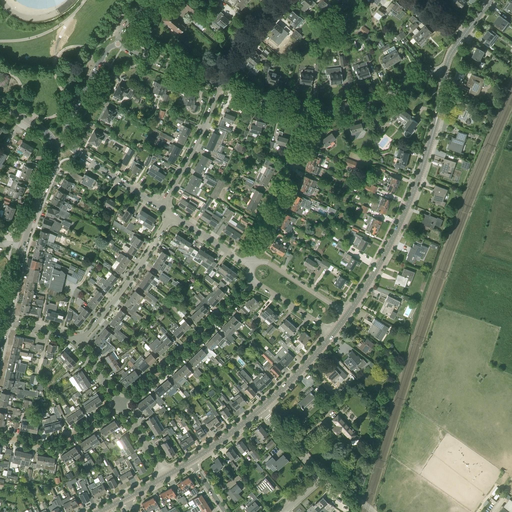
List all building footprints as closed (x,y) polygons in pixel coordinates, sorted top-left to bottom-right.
[(187,0),(183,0),(180,4),(190,12),(190,11),(194,14),(198,10),(194,7),(195,6),(187,0)] [(246,3),(242,0),(232,0),(231,2),(240,10),(246,3)] [(312,7),(315,3),(313,1),(311,0),(301,0),(300,2),(303,5),(300,9),(304,13),(307,9),(307,8),(310,5),(312,7)] [(452,0),(456,3),(452,7),(457,10),(459,7),(462,9),(466,2),(464,0),(452,0)] [(511,2),(511,1),(509,3),(508,2),(503,9),(508,12),(509,10),(511,12),(511,2)] [(405,13),(401,10),(403,7),(397,2),(390,11),(396,15),(395,17),(400,20),(405,13)] [(384,10),(381,8),(377,12),(373,17),(379,21),(382,17),(382,16),(380,15),(384,10)] [(384,19),(388,13),(384,10),(380,15),(382,16),(382,17),(384,19)] [(293,22),(292,23),(291,25),(295,29),(303,19),(298,16),(292,11),(287,17),(293,22)] [(167,12),(161,19),(179,35),(185,28),(167,12)] [(229,21),(223,15),(223,14),(220,12),(211,22),(218,28),(220,25),(224,28),(227,24),(226,24),(229,21)] [(412,16),(409,20),(413,24),(416,28),(419,25),(415,22),(417,20),(412,16)] [(504,33),(508,27),(511,24),(499,16),(494,23),(496,24),(495,26),(504,33)] [(270,29),(274,33),(277,36),(283,29),(276,24),(274,27),(273,26),(270,29)] [(412,32),(415,35),(413,37),(417,41),(415,43),(418,47),(427,39),(419,31),(416,28),(413,24),(410,27),(413,31),(412,32)] [(426,25),(419,31),(427,39),(435,31),(431,27),(429,29),(426,25)] [(293,33),(298,37),(300,39),(303,37),(301,35),(295,30),(293,33)] [(485,41),(492,46),(499,37),(491,31),(490,32),(488,31),(483,37),(487,40),(485,41)] [(387,50),(389,54),(392,59),(394,63),(404,58),(402,53),(399,54),(397,50),(396,50),(394,46),(390,48),(388,44),(384,46),(387,50)] [(479,61),(484,52),(477,49),(472,58),(475,59),(474,62),(479,67),(482,62),(479,61)] [(248,62),(253,66),(254,66),(260,59),(261,61),(263,58),(265,59),(268,56),(263,52),(259,56),(255,52),(254,53),(252,52),(244,61),(246,64),(248,62)] [(394,63),(392,59),(389,54),(382,58),(384,63),(382,64),(385,69),(394,63)] [(356,70),(358,79),(370,76),(366,62),(352,66),(354,71),(356,70)] [(279,80),(280,76),(276,74),(276,73),(273,72),(274,70),(269,69),(270,67),(269,67),(265,65),(263,72),(267,73),(268,74),(265,81),(277,85),(277,84),(280,85),(281,81),(279,80)] [(342,83),(341,69),(340,67),(326,69),(326,76),(329,76),(330,84),(342,83)] [(299,83),(311,85),(313,70),(304,69),(304,74),(300,73),(299,83)] [(466,85),(471,88),(472,88),(470,91),(478,95),(485,80),(477,76),(471,74),(466,85)] [(165,86),(154,81),(152,85),(154,86),(152,92),(161,95),(160,97),(164,98),(163,100),(168,102),(170,96),(164,94),(166,88),(165,88),(165,86)] [(131,91),(132,91),(135,86),(129,83),(126,88),(119,84),(113,95),(112,98),(116,100),(118,97),(122,100),(124,96),(125,96),(126,93),(129,95),(131,91)] [(196,112),(198,106),(193,104),(195,99),(193,98),(194,96),(182,92),(182,93),(182,92),(181,96),(183,96),(181,102),(190,106),(189,108),(192,109),(192,111),(196,112)] [(459,114),(458,118),(461,120),(460,121),(469,125),(470,124),(470,122),(469,121),(469,120),(468,119),(471,112),(469,111),(470,108),(467,107),(468,105),(462,102),(460,108),(460,109),(458,114),(459,114)] [(117,107),(114,111),(107,107),(101,118),(100,121),(104,123),(105,121),(109,123),(111,119),(112,120),(114,117),(116,118),(118,114),(120,115),(120,114),(125,116),(126,114),(122,111),(122,110),(117,107)] [(221,119),(219,124),(218,124),(217,127),(222,130),(224,130),(225,126),(224,126),(226,121),(232,124),(235,117),(228,114),(230,109),(226,108),(222,119),(221,119)] [(415,130),(413,129),(418,123),(414,120),(415,118),(413,116),(412,117),(400,108),(391,119),(395,122),(399,116),(407,122),(403,128),(406,130),(405,132),(404,133),(404,135),(405,137),(407,137),(409,137),(411,136),(415,130)] [(256,121),(253,120),(248,135),(252,136),(252,133),(259,135),(262,127),(264,127),(266,123),(256,120),(256,121)] [(361,123),(349,126),(351,134),(350,134),(351,138),(352,139),(353,139),(356,139),(357,138),(360,133),(359,131),(363,130),(361,123)] [(187,136),(190,129),(181,125),(180,127),(178,132),(187,136)] [(110,133),(104,130),(102,135),(94,131),(88,141),(89,142),(87,144),(91,146),(93,144),(97,146),(99,142),(100,143),(102,140),(104,141),(106,137),(107,138),(110,133)] [(210,139),(219,144),(224,146),(230,133),(228,132),(224,130),(222,130),(220,136),(213,132),(210,139)] [(283,132),(279,131),(275,143),(286,146),(288,139),(281,137),(283,132)] [(170,140),(172,137),(167,135),(167,134),(161,132),(159,135),(160,135),(170,140)] [(183,144),(187,136),(178,132),(175,138),(174,140),(183,144)] [(461,153),(467,135),(457,132),(454,141),(449,140),(447,149),(461,153)] [(336,139),(331,133),(321,140),(326,148),(330,145),(329,143),(336,139)] [(156,140),(147,135),(144,142),(153,146),(156,140)] [(163,141),(169,144),(170,140),(160,135),(158,138),(164,141),(163,141)] [(220,145),(219,144),(210,139),(206,148),(212,150),(210,154),(223,160),(225,155),(217,151),(220,145)] [(17,150),(23,153),(28,145),(22,141),(18,149),(17,150)] [(234,150),(242,153),(243,151),(242,151),(244,146),(237,143),(234,150)] [(172,144),(168,151),(177,156),(181,149),(172,144)] [(28,156),(29,156),(33,148),(28,145),(23,153),(28,156)] [(404,151),(399,149),(396,158),(398,158),(398,159),(407,161),(409,153),(404,152),(404,151)] [(173,164),(177,156),(168,151),(168,152),(170,153),(168,158),(165,156),(164,159),(173,164)] [(122,163),(127,166),(132,156),(127,154),(122,163)] [(147,172),(154,177),(158,171),(160,168),(153,164),(157,157),(154,156),(153,155),(152,157),(150,161),(148,164),(151,166),(147,172)] [(202,155),(198,163),(208,168),(212,160),(202,155)] [(147,167),(148,164),(150,161),(152,157),(148,156),(147,160),(143,165),(147,167)] [(316,158),(311,156),(308,162),(319,167),(320,164),(322,165),(324,160),(317,157),(316,158)] [(395,167),(399,168),(400,167),(405,168),(407,161),(398,159),(398,158),(396,162),(395,167)] [(444,158),(439,175),(449,178),(452,168),(454,168),(456,162),(444,158)] [(271,166),(273,162),(266,159),(263,166),(260,172),(263,174),(270,177),(275,168),(271,166)] [(471,163),(464,160),(461,168),(468,170),(471,163)] [(141,169),(143,167),(137,162),(135,165),(133,168),(134,169),(131,172),(137,176),(142,169),(141,169)] [(306,171),(316,175),(319,167),(308,162),(305,169),(307,170),(306,171)] [(208,168),(198,163),(194,170),(203,175),(207,167),(208,168)] [(30,175),(30,174),(32,169),(24,165),(23,165),(21,170),(21,171),(30,175)] [(84,174),(83,177),(79,175),(77,174),(76,173),(75,172),(75,171),(74,170),(73,169),(68,171),(69,173),(71,176),(72,177),(74,179),(75,180),(80,182),(85,185),(87,186),(87,187),(88,188),(93,188),(93,186),(93,185),(97,186),(97,183),(97,182),(96,181),(95,181),(95,180),(84,174)] [(27,181),(30,175),(21,171),(18,170),(15,176),(10,174),(9,177),(19,181),(20,178),(27,181)] [(164,172),(163,174),(158,171),(154,177),(161,182),(167,173),(164,172)] [(205,175),(206,176),(204,178),(215,184),(217,181),(205,174),(205,175)] [(265,186),(270,177),(263,174),(260,180),(256,178),(255,181),(265,186)] [(200,182),(202,180),(193,175),(189,182),(197,187),(200,182)] [(304,176),(301,182),(314,188),(316,185),(319,185),(319,183),(304,176)] [(391,176),(388,183),(396,187),(400,180),(391,176)] [(22,186),(23,183),(19,181),(9,177),(8,177),(18,181),(18,182),(13,180),(10,188),(23,193),(25,187),(22,186)] [(75,186),(75,184),(72,183),(64,178),(60,185),(70,190),(71,187),(72,188),(74,187),(75,186)] [(204,178),(203,182),(213,188),(215,184),(204,178)] [(185,190),(190,192),(193,194),(196,196),(200,188),(197,187),(189,182),(185,190)] [(303,193),(309,196),(310,194),(311,195),(314,188),(301,182),(298,189),(304,192),(303,193)] [(394,194),(396,187),(388,183),(386,186),(384,185),(382,189),(394,194)] [(435,203),(441,206),(448,190),(435,185),(433,191),(435,191),(431,202),(432,202),(432,203),(434,204),(435,203)] [(262,193),(252,188),(250,191),(253,192),(250,199),(258,202),(262,193)] [(20,200),(22,193),(13,190),(11,196),(12,196),(20,200)] [(58,190),(55,196),(64,201),(65,197),(67,198),(68,197),(77,202),(79,198),(69,193),(68,195),(58,190)] [(185,209),(190,200),(188,203),(184,200),(185,197),(187,198),(189,195),(184,192),(181,195),(183,196),(177,204),(185,209)] [(292,201),(299,204),(301,206),(309,209),(311,206),(306,203),(308,200),(302,197),(302,198),(296,195),(292,201)] [(70,204),(64,201),(55,196),(51,202),(57,206),(60,208),(59,209),(66,211),(70,204)] [(116,203),(110,199),(109,200),(104,197),(105,196),(101,202),(106,206),(107,205),(112,209),(116,203)] [(379,203),(388,207),(391,201),(382,197),(379,203)] [(253,211),(258,202),(250,199),(247,205),(244,204),(243,206),(253,211)] [(197,205),(190,200),(185,209),(192,213),(193,211),(194,212),(195,210),(194,210),(197,205)] [(200,218),(207,222),(213,213),(206,209),(210,202),(207,201),(206,204),(204,203),(201,208),(205,210),(200,218)] [(301,206),(299,204),(292,201),(289,208),(296,211),(295,212),(301,215),(304,209),(300,207),(301,206)] [(388,207),(379,203),(374,201),(372,206),(370,209),(382,214),(382,213),(385,214),(388,207)] [(5,210),(13,214),(15,209),(7,205),(5,210)] [(64,217),(66,211),(59,209),(58,211),(51,209),(48,208),(46,215),(53,217),(54,217),(59,219),(60,215),(64,217)] [(231,211),(227,208),(222,216),(224,217),(222,219),(224,220),(224,219),(225,220),(231,211)] [(13,214),(5,210),(2,218),(11,221),(13,214)] [(131,220),(133,217),(131,216),(132,214),(126,210),(124,215),(120,213),(118,216),(118,217),(125,222),(122,225),(123,226),(126,228),(130,222),(128,221),(129,219),(131,220)] [(141,210),(136,219),(138,220),(139,217),(144,221),(148,215),(141,210)] [(228,222),(234,213),(231,211),(225,220),(228,222)] [(218,223),(221,218),(213,213),(207,222),(214,227),(217,223),(217,222),(218,223)] [(295,223),(297,220),(284,213),(281,219),(292,225),(293,222),(295,223)] [(433,229),(435,225),(440,227),(443,220),(437,218),(437,219),(430,216),(430,217),(424,214),(421,224),(433,229)] [(148,215),(144,221),(149,224),(147,226),(150,228),(155,219),(148,215)] [(370,224),(369,224),(378,228),(381,221),(373,218),(372,218),(369,216),(366,222),(370,224)] [(49,218),(48,221),(44,219),(42,226),(50,230),(53,232),(54,230),(59,232),(62,224),(60,223),(56,221),(55,220),(49,218)] [(288,233),(286,237),(294,240),(296,237),(293,236),(293,235),(293,234),(293,233),(291,232),(292,230),(291,230),(293,226),(292,225),(281,219),(277,226),(286,230),(285,231),(287,232),(287,233),(288,233)] [(135,226),(133,224),(130,222),(126,228),(129,230),(129,229),(132,231),(135,226)] [(230,236),(236,227),(229,222),(223,231),(230,236)] [(378,228),(369,224),(367,231),(376,235),(378,228)] [(42,226),(39,236),(46,239),(46,240),(50,241),(53,243),(56,236),(49,233),(50,230),(42,226)] [(236,227),(230,236),(237,240),(243,231),(236,227)] [(176,247),(178,248),(180,245),(184,239),(176,234),(172,241),(177,244),(176,247)] [(131,244),(138,249),(143,241),(136,237),(133,235),(131,239),(134,241),(131,244)] [(46,239),(39,236),(37,242),(45,244),(45,245),(52,248),(54,243),(53,243),(50,241),(46,240),(46,239)] [(371,244),(362,238),(362,237),(359,236),(358,237),(357,238),(356,239),(355,240),(354,242),(354,244),(353,245),(357,246),(356,248),(363,251),(366,245),(370,247),(371,244)] [(276,252),(281,244),(275,240),(275,239),(272,237),(267,245),(270,247),(269,248),(276,252)] [(194,249),(189,246),(191,244),(184,239),(180,245),(178,248),(182,250),(185,253),(186,252),(190,254),(194,249)] [(45,244),(37,242),(35,249),(45,251),(47,253),(51,254),(53,249),(52,249),(52,248),(45,245),(45,244)] [(138,249),(131,244),(129,248),(126,246),(125,246),(124,246),(123,248),(123,249),(123,250),(128,253),(133,256),(138,249)] [(281,244),(276,252),(282,256),(287,248),(281,244)] [(348,249),(338,244),(336,246),(341,249),(346,252),(348,249)] [(423,258),(427,250),(413,244),(412,248),(410,247),(406,256),(415,259),(417,255),(423,258)] [(118,253),(120,250),(113,245),(111,248),(118,253)] [(47,255),(47,253),(45,251),(35,249),(33,254),(50,258),(50,259),(51,259),(51,261),(53,261),(54,257),(51,257),(51,256),(47,255)] [(203,260),(207,254),(199,249),(195,256),(203,260)] [(157,259),(164,263),(166,259),(168,261),(170,257),(168,256),(162,252),(157,259)] [(59,270),(61,267),(61,266),(53,261),(51,261),(51,259),(50,259),(50,258),(33,254),(32,259),(42,262),(52,264),(54,265),(54,268),(59,270)] [(119,257),(121,259),(119,263),(125,267),(130,260),(124,255),(124,256),(121,254),(119,257)] [(207,254),(203,260),(210,265),(214,258),(207,254)] [(358,266),(360,263),(351,257),(352,256),(347,254),(343,260),(348,263),(345,267),(352,270),(355,264),(358,266)] [(310,273),(316,263),(307,257),(303,264),(309,267),(307,271),(310,273)] [(32,259),(30,267),(39,269),(39,272),(50,274),(50,272),(51,268),(52,264),(42,262),(32,259)] [(166,264),(164,263),(157,259),(152,266),(159,270),(159,269),(162,271),(164,269),(163,268),(166,264)] [(94,268),(96,263),(90,260),(88,265),(94,268)] [(125,267),(119,263),(114,270),(120,274),(125,267)] [(27,279),(35,281),(35,282),(39,283),(49,288),(48,294),(60,296),(62,289),(65,274),(61,270),(59,270),(54,268),(54,265),(52,264),(51,268),(50,272),(50,274),(39,272),(39,269),(30,267),(27,279)] [(220,274),(221,273),(225,275),(229,269),(222,264),(220,267),(219,266),(216,270),(220,274)] [(236,274),(229,269),(225,275),(223,277),(230,283),(232,280),(236,274)] [(399,285),(405,287),(407,280),(411,282),(415,272),(404,269),(401,276),(397,274),(394,283),(397,284),(397,285),(399,285)] [(107,278),(106,280),(112,285),(117,278),(109,272),(108,271),(105,276),(107,278)] [(83,276),(77,273),(74,272),(72,276),(76,278),(81,280),(83,276)] [(158,283),(153,280),(155,276),(149,272),(144,279),(149,283),(152,285),(155,287),(158,283)] [(170,278),(162,272),(160,275),(168,281),(170,278)] [(168,281),(160,275),(158,278),(166,284),(168,281)] [(214,281),(211,278),(208,276),(206,275),(204,278),(211,284),(214,281)] [(347,285),(349,282),(339,276),(334,285),(340,289),(344,283),(347,285)] [(112,285),(106,280),(103,278),(98,285),(107,292),(112,285)] [(27,279),(25,289),(34,291),(34,290),(33,290),(35,282),(35,281),(27,279)] [(138,286),(145,290),(147,292),(152,285),(149,283),(144,279),(138,286)] [(219,288),(219,289),(217,287),(214,290),(216,291),(213,295),(219,300),(225,293),(223,291),(221,290),(219,288)] [(34,291),(25,289),(24,295),(37,299),(43,300),(44,296),(36,295),(36,293),(34,293),(34,291)] [(95,294),(92,297),(98,302),(104,296),(98,291),(95,289),(93,293),(95,294)] [(143,297),(141,296),(135,291),(130,298),(135,303),(138,304),(143,297)] [(208,306),(210,303),(213,306),(219,300),(213,295),(210,292),(205,298),(204,297),(204,298),(199,293),(197,295),(208,306)] [(158,300),(148,293),(146,295),(156,302),(158,300)] [(196,311),(201,317),(208,310),(205,308),(208,306),(197,295),(195,293),(193,295),(199,302),(200,302),(201,303),(194,309),(196,311)] [(41,307),(42,305),(43,300),(37,299),(24,295),(22,303),(37,307),(37,306),(41,307)] [(146,295),(144,298),(154,305),(156,302),(146,295)] [(397,307),(400,302),(387,296),(385,301),(387,302),(382,312),(390,316),(395,306),(397,307)] [(98,302),(92,297),(87,304),(93,309),(98,302)] [(258,302),(253,297),(250,300),(245,305),(250,310),(258,302)] [(124,305),(130,310),(133,312),(139,305),(138,304),(135,303),(130,298),(124,305)] [(37,307),(22,303),(19,313),(39,318),(41,308),(37,307)] [(43,314),(46,315),(45,318),(53,320),(55,312),(57,305),(48,303),(48,305),(45,304),(43,314)] [(177,312),(182,318),(184,315),(179,310),(173,303),(169,306),(176,313),(177,312)] [(78,315),(84,320),(90,313),(84,308),(81,306),(78,309),(81,311),(78,315)] [(265,314),(267,317),(272,311),(267,307),(260,315),(262,317),(265,314)] [(115,317),(121,321),(126,314),(120,310),(115,317)] [(195,322),(201,317),(196,311),(190,317),(195,322)] [(272,311),(267,317),(266,319),(271,324),(278,316),(272,311)] [(55,312),(53,320),(62,322),(64,315),(55,312)] [(142,317),(134,312),(132,315),(137,319),(139,320),(142,317)] [(258,317),(255,314),(249,321),(251,323),(254,320),(258,317)] [(79,327),(84,320),(78,315),(73,322),(79,327)] [(233,316),(227,322),(233,328),(239,321),(233,316)] [(124,323),(121,321),(115,317),(110,324),(116,328),(119,330),(124,323)] [(283,332),(285,330),(291,323),(288,321),(287,321),(285,319),(278,328),(283,332)] [(372,324),(368,331),(371,334),(374,337),(376,338),(378,338),(380,337),(382,333),(382,331),(381,329),(384,325),(374,319),(372,324)] [(179,327),(184,332),(190,326),(185,321),(179,327)] [(233,328),(227,322),(221,328),(226,334),(224,335),(231,342),(233,340),(234,339),(231,335),(236,330),(233,328)] [(283,332),(288,337),(290,335),(295,328),(293,326),(294,326),(291,323),(285,330),(283,332)] [(176,324),(170,330),(177,338),(184,332),(179,327),(176,324)] [(274,326),(271,324),(265,331),(267,333),(274,326)] [(270,335),(276,329),(274,326),(267,333),(270,335)] [(105,328),(99,335),(105,340),(108,337),(110,338),(113,335),(105,328)] [(116,333),(118,334),(123,339),(126,341),(129,338),(119,330),(116,333)] [(138,336),(144,342),(146,340),(142,335),(143,334),(142,332),(138,336)] [(211,339),(217,344),(220,346),(225,341),(229,345),(232,342),(231,342),(224,335),(222,337),(217,332),(211,339)] [(295,347),(289,342),(291,339),(288,343),(286,344),(286,345),(289,347),(297,354),(299,351),(298,350),(304,345),(308,340),(307,339),(310,337),(304,332),(298,339),(297,340),(300,342),(295,347)] [(105,340),(99,335),(94,342),(100,347),(105,340)] [(173,343),(167,337),(165,335),(159,341),(166,349),(173,343)] [(15,336),(12,346),(21,348),(25,349),(28,349),(42,352),(43,346),(36,344),(36,346),(33,345),(34,341),(26,339),(15,336)] [(217,344),(211,339),(205,345),(207,347),(205,349),(214,358),(216,355),(211,350),(217,344)] [(356,346),(366,353),(373,344),(367,339),(365,340),(364,339),(362,339),(361,341),(360,340),(356,346)] [(160,355),(166,349),(159,341),(153,347),(155,349),(160,355)] [(46,356),(48,359),(50,359),(52,358),(53,353),(54,350),(57,351),(58,346),(49,344),(46,353),(47,354),(46,356)] [(103,355),(108,351),(113,347),(111,345),(108,347),(107,346),(105,348),(105,349),(101,352),(103,355)] [(27,353),(28,349),(21,348),(12,346),(11,352),(32,358),(33,354),(27,353)] [(108,351),(110,354),(105,357),(109,364),(116,360),(118,358),(114,351),(116,350),(115,348),(113,347),(108,351)] [(127,351),(132,356),(136,350),(132,347),(127,351)] [(288,352),(287,352),(283,348),(278,352),(279,353),(289,362),(294,358),(288,352)] [(214,358),(205,349),(203,351),(201,349),(195,355),(203,363),(208,358),(215,365),(218,362),(216,360),(214,358)] [(267,349),(265,352),(273,360),(275,358),(276,357),(275,357),(274,356),(267,349)] [(61,359),(64,362),(70,357),(64,351),(58,356),(59,356),(57,358),(60,361),(61,359)] [(344,362),(351,370),(357,365),(358,367),(359,367),(360,368),(361,368),(362,367),(363,367),(364,366),(367,364),(362,359),(361,359),(358,355),(357,356),(352,351),(348,354),(350,356),(347,358),(347,359),(344,362)] [(11,352),(9,360),(20,363),(21,359),(18,359),(19,357),(21,357),(21,358),(29,360),(35,362),(36,358),(32,358),(11,352)] [(273,365),(271,363),(273,361),(273,360),(265,352),(262,355),(268,361),(262,367),(264,369),(266,367),(275,377),(280,371),(273,364),(273,365)] [(279,353),(275,357),(276,357),(275,358),(279,361),(285,367),(289,362),(279,353)] [(144,359),(150,365),(156,359),(151,354),(144,359)] [(194,366),(196,368),(197,369),(197,368),(203,363),(195,355),(189,361),(194,366)] [(70,357),(64,362),(67,366),(65,367),(68,371),(76,364),(70,357)] [(150,365),(144,359),(138,365),(136,362),(133,365),(134,365),(139,371),(141,369),(143,371),(150,365)] [(20,363),(9,360),(7,369),(16,371),(20,372),(25,373),(27,364),(20,363)] [(116,360),(109,364),(114,372),(121,367),(116,360)] [(258,367),(262,371),(264,369),(262,367),(257,361),(254,364),(258,368),(258,367)] [(139,376),(137,373),(139,371),(134,365),(125,372),(127,375),(132,381),(139,376)] [(185,374),(190,370),(185,365),(178,370),(186,379),(188,377),(185,374)] [(344,379),(347,376),(340,369),(337,372),(333,367),(329,371),(325,374),(332,381),(339,374),(344,379)] [(20,372),(16,371),(7,369),(5,378),(13,380),(16,380),(19,381),(20,378),(19,377),(20,372)] [(242,369),(240,372),(249,382),(250,382),(252,380),(249,376),(242,369)] [(186,379),(178,370),(172,376),(177,382),(183,376),(186,379)] [(81,371),(72,377),(77,384),(86,378),(81,371)] [(244,382),(246,383),(246,384),(249,382),(240,372),(237,374),(240,378),(244,382)] [(260,379),(266,385),(271,380),(264,372),(261,375),(263,377),(260,379)] [(125,387),(132,381),(127,375),(120,381),(125,387)] [(266,385),(260,379),(258,376),(252,381),(260,390),(266,385)] [(5,378),(3,387),(16,389),(15,393),(17,393),(27,395),(34,397),(35,392),(29,391),(24,390),(25,383),(24,382),(19,381),(16,380),(13,380),(5,378)] [(86,378),(77,384),(82,391),(84,390),(91,385),(86,378)] [(161,385),(166,391),(173,386),(175,389),(177,388),(171,380),(169,382),(168,380),(161,385)] [(248,386),(246,384),(246,383),(239,389),(240,390),(244,394),(246,393),(251,398),(255,394),(251,389),(252,388),(249,386),(248,386)] [(321,391),(323,389),(317,383),(315,385),(321,391)] [(159,397),(166,391),(161,385),(154,391),(159,397)] [(318,394),(311,387),(302,395),(304,397),(298,403),(300,406),(302,408),(303,408),(303,409),(315,398),(317,399),(319,396),(319,395),(318,394)] [(0,399),(8,401),(12,402),(13,395),(9,394),(9,393),(6,392),(5,393),(2,392),(0,399)] [(237,395),(233,397),(241,406),(246,402),(243,399),(244,398),(240,393),(237,395)] [(143,400),(148,406),(150,409),(156,405),(155,404),(156,403),(150,394),(143,400)] [(91,401),(95,408),(102,403),(98,396),(93,400),(91,401)] [(236,410),(241,406),(233,397),(228,402),(233,408),(233,407),(236,410)] [(8,401),(0,399),(0,405),(2,406),(2,407),(6,408),(6,407),(11,408),(11,405),(7,404),(8,401)] [(22,407),(28,408),(28,405),(33,406),(33,402),(23,400),(22,407)] [(141,411),(148,406),(143,400),(136,405),(141,411)] [(95,408),(91,401),(83,406),(88,412),(95,408)] [(225,418),(231,414),(228,410),(229,410),(226,406),(226,407),(222,401),(219,403),(224,409),(220,411),(225,418)] [(216,417),(214,415),(217,413),(214,409),(210,404),(208,406),(213,412),(207,416),(208,416),(211,421),(215,427),(220,423),(218,420),(219,420),(216,417)] [(61,417),(60,415),(56,407),(53,408),(55,415),(55,414),(56,418),(61,417)] [(72,413),(77,420),(84,415),(80,409),(72,413)] [(7,417),(8,414),(5,413),(5,412),(0,411),(0,412),(0,418),(7,420),(9,421),(10,418),(7,417)] [(77,420),(72,413),(65,418),(69,425),(77,420)] [(350,440),(356,434),(353,432),(355,430),(353,429),(353,428),(353,427),(352,428),(350,426),(349,427),(338,415),(332,420),(337,425),(333,429),(337,434),(342,430),(350,440)] [(211,421),(208,416),(202,420),(201,418),(198,420),(201,424),(204,423),(206,425),(206,424),(211,430),(215,427),(211,421)] [(151,428),(157,424),(153,417),(146,421),(151,428)] [(50,419),(51,423),(53,431),(62,428),(60,421),(58,421),(58,419),(57,419),(56,418),(50,419)] [(38,425),(36,425),(36,421),(36,420),(35,420),(30,419),(30,424),(28,431),(37,433),(38,425)] [(107,426),(111,432),(116,439),(121,435),(119,432),(116,434),(114,430),(119,427),(114,421),(107,426)] [(20,430),(28,431),(30,424),(21,422),(20,430)] [(53,431),(51,423),(43,426),(45,433),(53,431)] [(157,424),(151,428),(155,435),(157,434),(158,436),(169,429),(168,428),(166,427),(161,430),(157,424)] [(201,427),(199,426),(199,425),(199,426),(193,430),(199,439),(205,434),(201,428),(201,427)] [(104,437),(111,432),(107,426),(100,430),(104,437)] [(252,436),(255,439),(256,438),(260,443),(263,441),(261,439),(267,434),(260,426),(254,430),(256,432),(252,436)] [(185,434),(183,436),(185,439),(189,446),(194,442),(188,432),(185,434)] [(87,439),(91,446),(92,448),(100,443),(94,434),(87,439)] [(165,451),(171,447),(167,440),(169,439),(167,435),(162,439),(164,442),(160,444),(165,451)] [(118,440),(123,448),(129,443),(124,436),(118,440)] [(189,446),(185,439),(183,436),(180,438),(177,439),(183,449),(189,446)] [(92,448),(91,446),(87,439),(80,444),(85,452),(92,448)] [(272,440),(265,446),(268,449),(275,444),(272,440)] [(242,454),(245,451),(247,449),(241,441),(235,445),(241,452),(242,454)] [(103,442),(100,444),(103,449),(102,450),(104,452),(108,450),(108,449),(106,446),(103,442)] [(129,443),(123,448),(121,449),(125,456),(127,454),(127,455),(134,451),(129,443)] [(72,458),(75,456),(77,458),(81,456),(75,447),(67,452),(74,462),(72,458)] [(171,447),(165,451),(169,458),(175,454),(171,447)] [(231,460),(233,458),(234,461),(238,458),(231,448),(225,452),(231,460)] [(256,461),(260,458),(253,449),(249,452),(256,461)] [(20,465),(23,452),(15,450),(13,458),(12,463),(20,465)] [(29,467),(32,454),(23,452),(20,465),(29,467)] [(60,457),(67,466),(74,462),(67,452),(60,457)] [(94,464),(87,453),(84,455),(88,461),(91,466),(94,464)] [(0,463),(8,465),(9,465),(10,456),(7,455),(6,459),(0,457),(0,463)] [(276,461),(272,457),(265,463),(268,466),(271,463),(277,470),(288,460),(283,455),(276,461)] [(44,467),(46,457),(37,456),(36,463),(36,464),(33,463),(32,468),(36,469),(36,467),(40,468),(40,467),(44,467)] [(56,464),(54,464),(55,458),(46,457),(44,467),(44,469),(49,470),(49,469),(55,469),(56,464)] [(127,458),(124,459),(127,466),(124,468),(125,469),(123,470),(128,480),(134,477),(130,471),(133,470),(127,458)] [(215,472),(217,475),(220,473),(218,470),(223,466),(217,458),(213,461),(215,463),(210,466),(215,473),(215,472)] [(137,463),(138,466),(136,467),(139,474),(146,471),(142,464),(141,464),(140,461),(139,459),(134,461),(135,464),(137,463)] [(256,462),(253,464),(260,472),(263,470),(256,462)] [(123,483),(128,480),(123,470),(120,472),(122,475),(119,476),(123,483)] [(71,472),(65,475),(69,480),(74,477),(71,472)] [(95,483),(97,488),(100,494),(106,492),(104,488),(105,488),(103,484),(103,485),(102,483),(105,482),(101,474),(97,476),(100,481),(95,483)] [(113,478),(111,475),(105,478),(107,481),(108,485),(110,484),(112,489),(117,486),(113,478)] [(238,493),(239,492),(242,490),(237,484),(236,482),(240,478),(238,475),(226,483),(230,489),(227,492),(234,501),(241,496),(238,493)] [(188,477),(183,481),(187,487),(190,485),(192,488),(195,487),(193,484),(190,479),(189,479),(188,477)] [(261,491),(261,490),(264,494),(269,490),(270,491),(274,488),(265,478),(256,486),(261,491)] [(90,500),(85,492),(84,489),(87,488),(85,484),(83,480),(79,482),(82,489),(77,492),(80,499),(81,498),(84,503),(90,500)] [(183,494),(186,492),(189,490),(187,487),(183,481),(177,484),(178,486),(181,491),(183,494)] [(88,486),(88,487),(90,491),(92,494),(93,494),(94,498),(100,494),(97,488),(95,483),(94,482),(88,486)] [(171,488),(165,491),(169,498),(172,496),(174,498),(176,497),(175,495),(172,490),(171,488)] [(195,488),(190,491),(193,496),(199,493),(195,488)] [(166,500),(169,498),(165,491),(159,494),(160,496),(163,502),(163,501),(164,504),(167,502),(166,500)] [(75,498),(73,496),(70,497),(68,492),(65,494),(67,497),(73,509),(78,506),(75,498)] [(257,499),(253,494),(252,492),(249,494),(253,499),(248,503),(250,505),(245,509),(247,511),(253,511),(259,507),(254,501),(257,499)] [(194,499),(192,500),(194,503),(190,506),(191,509),(193,508),(198,505),(204,500),(201,494),(194,499)] [(67,497),(64,499),(61,501),(63,504),(66,511),(73,509),(67,497)] [(153,498),(147,501),(152,511),(159,507),(157,505),(157,504),(154,499),(153,498)] [(317,511),(319,511),(324,508),(330,511),(331,511),(334,508),(332,507),(332,506),(328,503),(329,501),(326,499),(325,501),(322,498),(313,506),(312,506),(306,511),(311,511),(315,509),(317,511)] [(60,506),(57,499),(51,502),(53,505),(48,507),(51,511),(59,511),(60,511),(58,507),(61,506),(60,506)] [(511,511),(511,501),(509,499),(503,507),(499,511),(511,511)] [(197,511),(208,506),(204,500),(198,505),(193,508),(195,511),(197,511)] [(149,511),(152,511),(147,501),(141,504),(142,506),(145,511),(149,511)]
